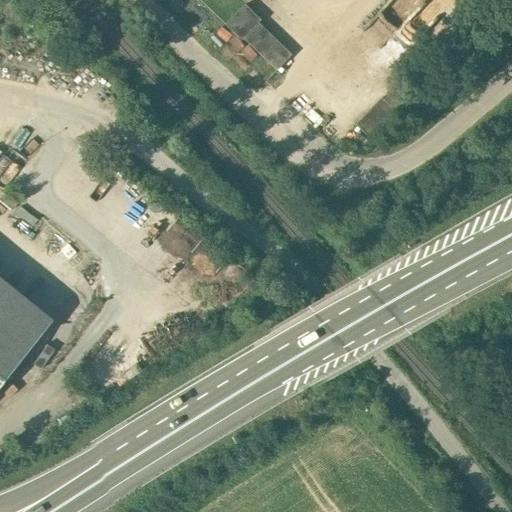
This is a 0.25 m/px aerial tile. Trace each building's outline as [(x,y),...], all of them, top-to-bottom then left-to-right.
[(260,19),(243,3),(223,22),(239,39),(256,22),(260,19)] [(256,22),(239,39),(274,72),(291,53),(256,22)] [(146,93),(137,84),(127,97),(135,106),(146,93)] [(379,99),(395,115),(405,104),(390,88),(379,99)] [(379,99),(376,96),(351,121),(369,141),(395,115),(379,99)] [(0,375),(45,320),(0,282),(0,375)]
